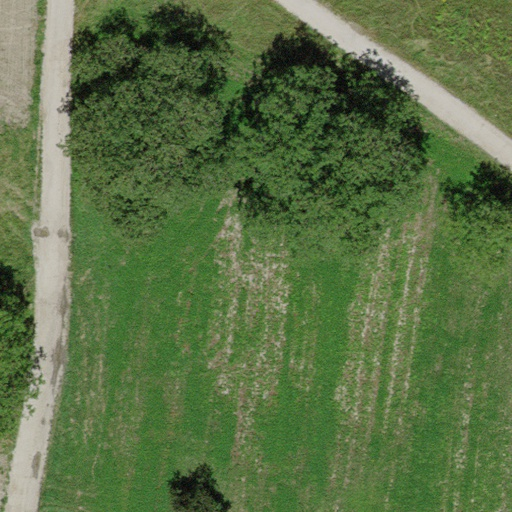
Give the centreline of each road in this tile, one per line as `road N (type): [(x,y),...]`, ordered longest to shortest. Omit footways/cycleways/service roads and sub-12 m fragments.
road 1 (track): [(77,0),(25,511)]
road 2 (track): [(511,170),(270,0)]
